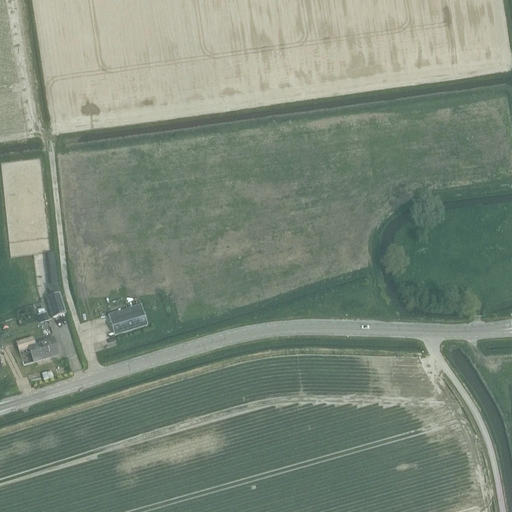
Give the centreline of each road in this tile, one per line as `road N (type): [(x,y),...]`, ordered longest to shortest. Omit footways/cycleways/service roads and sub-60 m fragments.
road 1 (tertiary): [(0,407),(266,330),(511,328)]
road 2 (track): [(502,511),(485,436),(430,331)]
road 3 (track): [(80,334),(67,294),(51,152)]
